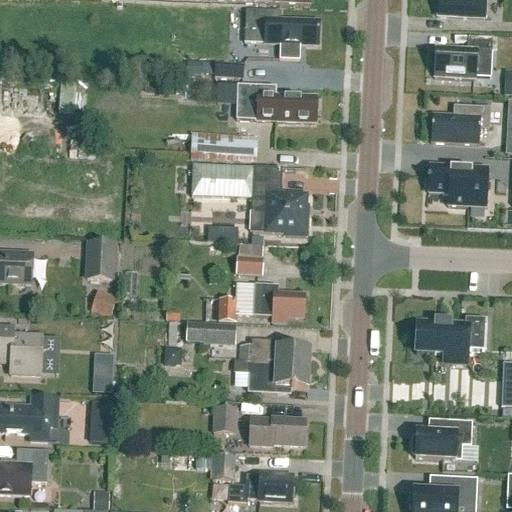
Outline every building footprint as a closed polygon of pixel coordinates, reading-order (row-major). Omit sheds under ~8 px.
[(437,0),(437,20),(485,22),(486,0),(437,0)] [(245,13),(244,44),(277,45),(277,61),(297,62),(298,46),(316,47),(317,25),(278,23),(278,15),(245,13)] [(492,54),(493,41),(468,40),(467,53),(435,51),(434,82),(475,84),(477,54),(492,54)] [(242,83),(244,68),(215,65),(214,81),(242,83)] [(236,89),(235,124),(274,125),(315,126),(315,114),(317,114),(317,104),(315,104),(315,101),(275,100),(275,90),(236,89)] [(432,119),(431,146),(479,149),(479,133),(489,133),(490,111),(453,110),(453,120),(432,119)] [(255,166),(257,141),(191,137),(189,162),(255,166)] [(88,164),(89,161),(90,147),(79,146),(80,142),(70,141),(69,154),(78,154),(77,163),(88,164)] [(253,170),(192,168),(191,200),(251,202),(250,235),(285,236),(285,239),(306,240),(307,219),(305,219),(306,197),(280,196),(281,171),(253,170)] [(487,173),(430,171),(429,182),(427,182),(427,185),(429,185),(428,197),(448,198),(448,210),(470,211),(486,212),(487,173)] [(112,282),(113,249),(90,248),(88,281),(112,282)] [(0,287),(31,288),(32,258),(0,256),(0,287)] [(260,278),(261,262),(237,260),(236,276),(260,278)] [(253,297),(254,288),(235,287),(235,302),(236,302),(235,318),(252,318),(253,297)] [(302,321),(304,297),(277,296),(278,288),(254,287),(253,297),(252,318),(272,319),(271,325),(285,325),(285,320),(302,321)] [(116,304),(104,299),(98,316),(110,320),(116,304)] [(235,324),(236,302),(235,302),(219,301),(218,323),(235,324)] [(417,325),(415,357),(444,359),(444,367),(467,368),(467,353),(483,354),(485,322),(465,321),(465,327),(417,325)] [(234,350),(235,329),(186,326),(185,346),(200,346),(200,348),(234,350)] [(0,367),(10,368),(10,378),(40,380),(41,366),(44,366),(50,360),(44,354),(41,354),(42,340),(13,338),(13,331),(0,330),(0,367)] [(239,349),(238,367),(249,367),(249,368),(308,372),(309,352),(287,351),(287,352),(277,351),(277,345),(251,343),(251,349),(239,349)] [(174,367),(181,362),(181,353),(165,352),(165,367),(174,367)] [(235,366),(234,378),(248,378),(247,390),(247,395),(260,396),(276,396),(277,389),(306,391),(308,372),(249,368),(249,367),(238,367),(235,366)] [(511,383),(511,367),(503,367),(502,383),(511,383)] [(112,397),(113,385),(95,384),(94,395),(93,395),(92,397),(112,397)] [(57,421),(57,401),(32,400),(31,411),(0,409),(0,437),(30,439),(30,445),(47,446),(49,421),(57,421)] [(236,439),(237,412),(214,410),(212,438),(236,439)] [(90,419),(89,446),(110,447),(111,420),(90,419)] [(304,425),(270,423),(270,425),(249,424),(247,451),(270,452),(271,451),(302,453),(304,425)] [(462,450),(471,450),(472,426),(448,425),(447,438),(416,436),(416,440),(412,440),(411,458),(415,458),(415,462),(461,465),(462,450)] [(47,487),(48,455),(17,454),(16,468),(0,466),(0,498),(30,500),(30,486),(47,487)] [(234,486),(235,460),(212,458),(211,485),(234,486)] [(291,491),(291,479),(259,477),(259,485),(245,484),(244,489),(228,488),(227,505),(246,507),(246,502),(258,503),(258,505),(271,506),(271,504),(290,506),(290,501),(293,501),(294,491),(291,491)] [(476,511),(477,483),(446,481),(445,496),(413,494),(413,498),(410,497),(408,511),(456,511),(456,510),(476,511)] [(97,496),(96,511),(108,511),(108,496),(97,496)]
